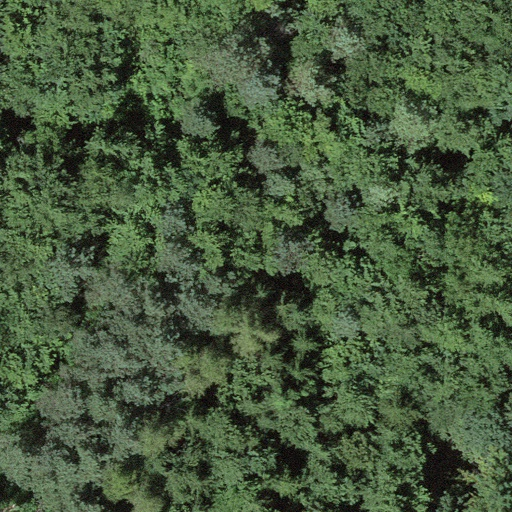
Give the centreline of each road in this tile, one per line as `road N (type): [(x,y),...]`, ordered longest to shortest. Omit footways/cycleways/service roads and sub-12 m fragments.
road 1 (track): [(0,381),(26,352),(190,0)]
road 2 (track): [(511,346),(461,412),(417,511)]
